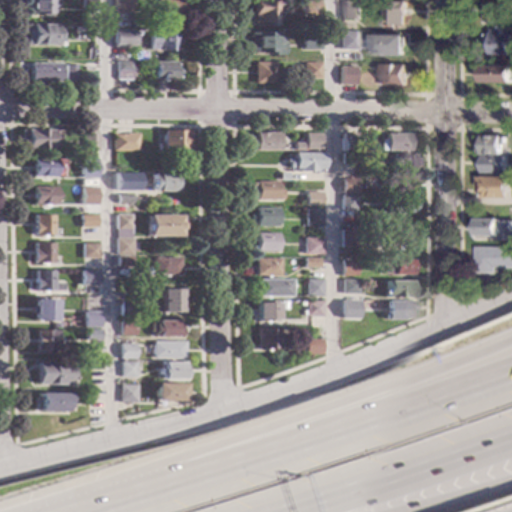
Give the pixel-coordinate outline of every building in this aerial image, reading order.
[(58,0),(58,5),(51,6),(51,14),(27,14),(27,0),(58,0)] [(96,0),(96,7),(82,8),(82,0),(96,0)] [(132,0),(132,13),(115,13),(115,0),(132,0)] [(181,0),(181,16),(157,16),(157,0),(181,0)] [(319,0),(318,16),(303,16),(303,0),(319,0)] [(278,3),(285,4),(285,12),(278,12),(278,24),(254,24),(254,1),(278,1),(278,3)] [(357,19),(340,19),(340,1),(357,1),(357,19)] [(403,16),(401,16),(401,26),(379,26),(379,16),(381,16),(381,1),(403,1),(403,16)] [(502,21),(483,21),(483,3),(502,3),(502,21)] [(59,45),(27,45),(27,25),(59,25),(59,45)] [(175,29),(175,37),(179,38),(178,45),(175,45),(175,51),(148,50),(149,33),(159,34),(160,29),(175,29)] [(134,48),(114,48),(114,30),(134,30),(134,48)] [(500,34),(511,34),(511,54),(489,54),(489,30),(500,30),(500,34)] [(356,50),(338,50),(338,32),(356,32),(356,50)] [(282,44),(285,44),(285,55),(271,55),(271,52),(250,53),(250,34),(282,33),(282,44)] [(319,34),(319,50),(302,50),(302,33),(319,34)] [(402,56),(370,55),(370,35),(403,36),(402,56)] [(176,79),(155,80),(155,62),(176,62),(176,79)] [(132,80),(117,80),(117,63),(132,63),(132,80)] [(273,83),(255,84),(254,64),(272,63),(273,83)] [(62,82),(31,82),(31,64),(62,64),(62,82)] [(319,64),(319,79),(302,79),(302,64),(319,64)] [(403,85),(379,84),(379,78),(376,78),(376,70),(382,70),(382,64),(404,65),(403,85)] [(511,83),(482,83),(482,65),(511,65),(511,83)] [(76,82),(65,81),(65,66),(76,66),(76,82)] [(353,85),(339,85),(339,68),(353,68),(353,85)] [(59,148),(21,148),(21,131),(59,131),(59,148)] [(190,151),(159,151),(159,144),(162,144),(162,131),(190,131),(190,151)] [(278,151),(254,151),(255,133),(279,134),(278,151)] [(138,152),(112,151),(112,134),(133,135),(138,135),(138,152)] [(408,135),(407,153),(378,152),(378,140),(384,140),(384,134),(408,135)] [(98,151),(84,151),(84,135),(98,135),(98,151)] [(319,150),(303,150),(304,135),(320,135),(319,150)] [(501,154),(477,154),(477,136),(501,136),(501,154)] [(354,148),(339,148),(339,138),(354,138),(354,148)] [(322,169),(321,169),(321,172),(298,172),(298,169),(287,169),(287,159),(293,159),(293,153),(322,153),(322,169)] [(354,164),(340,164),(340,154),(354,154),(354,164)] [(411,171),(391,171),(391,155),(411,154),(411,171)] [(505,173),(480,173),(480,157),(505,157),(505,173)] [(55,177),(33,176),(33,159),(55,160),(55,177)] [(97,161),(96,175),(80,175),(81,160),(97,161)] [(174,181),(178,181),(178,191),(151,191),(151,174),(174,175),(174,181)] [(129,187),(117,187),(117,175),(130,175),(129,187)] [(411,177),(410,194),(385,193),(386,176),(411,177)] [(508,198),(482,198),(482,188),(476,188),(476,177),(509,177),(508,198)] [(354,195),(339,195),(339,180),(354,180),(354,195)] [(276,193),(281,193),(281,200),(255,200),(255,183),(276,182),(276,193)] [(56,205),(33,205),(33,187),(56,187),(56,205)] [(96,188),(96,199),(82,200),(81,189),(96,188)] [(320,207),(305,207),(305,193),(319,193),(320,207)] [(412,196),(411,214),(385,213),(385,195),(412,196)] [(132,204),(117,204),(117,196),(132,196),(132,204)] [(355,203),(353,203),(353,211),(339,210),(339,196),(356,197),(355,203)] [(276,227),(254,227),(254,221),(250,221),(250,215),(255,215),(255,209),(276,209),(276,227)] [(320,211),(320,227),(304,226),(304,210),(320,211)] [(52,236),(33,236),(34,216),(52,216),(52,236)] [(95,227),(80,228),(80,217),(95,216),(95,227)] [(130,239),(131,239),(131,256),(114,256),(115,216),(130,216),(130,239)] [(179,237),(146,237),(147,216),(148,216),(179,216),(179,237)] [(511,231),(498,230),(498,236),(477,236),(477,220),(511,220),(511,231)] [(408,228),(408,247),(385,246),(386,237),(390,237),(390,227),(408,228)] [(355,248),(339,248),(339,231),(355,231),(355,248)] [(276,252),(255,252),(255,234),(276,234),(276,252)] [(321,256),(302,256),(302,238),(321,239),(321,256)] [(52,244),(51,264),(33,264),(33,244),(52,244)] [(97,259),(81,259),(81,244),(97,245),(97,259)] [(511,268),(495,268),(495,273),(476,273),(476,248),(511,248),(511,268)] [(130,267),(116,267),(116,258),(130,258),(130,267)] [(178,275),(152,275),(152,259),(178,259),(178,275)] [(278,276),(254,276),(255,259),(279,260),(278,276)] [(317,259),(317,268),(302,268),(302,259),(317,259)] [(354,276),(340,277),(339,260),(354,260),(354,276)] [(409,276),(381,275),(381,261),(409,261),(409,276)] [(52,284),(62,284),(61,291),(33,291),(34,272),(52,272),(52,284)] [(96,286),(80,286),(80,272),(96,272),(96,286)] [(287,297),(255,296),(255,280),(287,281),(287,297)] [(321,297),(304,297),(304,280),(321,280),(321,297)] [(356,295),(340,295),(340,281),(356,281),(356,295)] [(408,286),(412,286),(412,298),(383,298),(384,281),(408,282),(408,286)] [(178,313),(159,313),(159,290),(178,290),(178,313)] [(52,302),(52,310),(57,310),(56,322),(33,320),(34,301),(52,302)] [(355,316),(340,316),(340,302),(355,301),(355,316)] [(274,323),(255,323),(255,302),(274,302),(274,323)] [(320,302),(320,318),(304,317),(304,302),(320,302)] [(414,319),(385,319),(385,302),(414,302),(414,319)] [(132,318),(117,318),(117,303),(132,303),(132,318)] [(97,328),(82,328),(82,313),(97,313),(97,328)] [(132,336),(117,336),(117,321),(132,321),(132,336)] [(173,328),(177,328),(177,338),(151,337),(151,321),(174,322),(173,328)] [(98,331),(97,342),(82,341),(82,330),(98,331)] [(53,352),(34,352),(34,331),(53,331),(53,352)] [(276,350),(252,350),(253,334),(276,334),(276,350)] [(318,354),(303,355),(303,340),(318,340),(318,354)] [(181,359),(149,359),(149,342),(181,342),(181,359)] [(130,360),(115,360),(115,345),(130,345),(130,360)] [(68,386),(33,386),(33,363),(68,363),(68,386)] [(130,378),(116,378),(116,363),(130,363),(130,378)] [(179,370),(183,370),(183,379),(158,380),(158,363),(179,363),(179,370)] [(131,404),(114,404),(114,385),(132,386),(131,404)] [(179,402),(150,401),(150,385),(179,385),(179,402)] [(63,394),(63,404),(59,404),(59,412),(35,412),(35,393),(63,394)]
